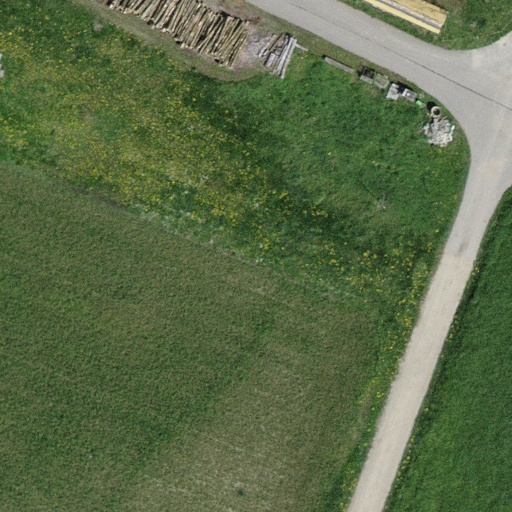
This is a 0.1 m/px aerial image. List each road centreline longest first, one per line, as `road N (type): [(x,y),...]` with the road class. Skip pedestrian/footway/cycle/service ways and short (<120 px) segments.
road 1 (track): [(508,105),(361,511)]
road 2 (track): [(508,105),(294,0)]
